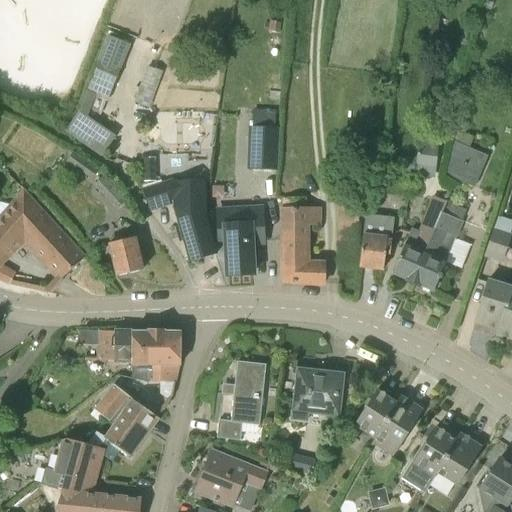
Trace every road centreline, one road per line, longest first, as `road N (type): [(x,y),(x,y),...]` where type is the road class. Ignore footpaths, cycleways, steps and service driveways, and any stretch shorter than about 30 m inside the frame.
road 1 (secondary): [(202,310),(293,307),(368,323),(402,336),(511,408)]
road 2 (residential): [(160,511),(189,430),(202,310)]
road 3 (secondary): [(202,310),(36,316),(0,306)]
